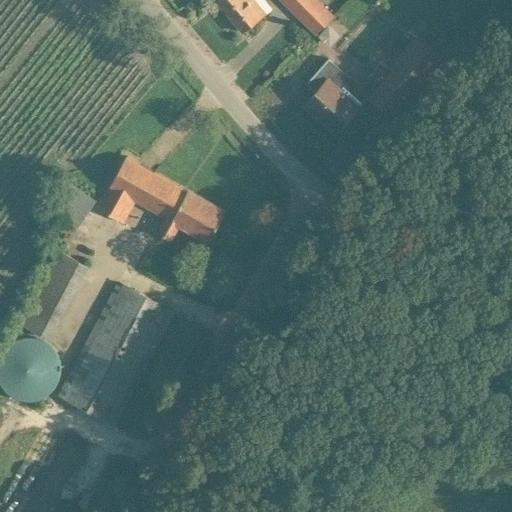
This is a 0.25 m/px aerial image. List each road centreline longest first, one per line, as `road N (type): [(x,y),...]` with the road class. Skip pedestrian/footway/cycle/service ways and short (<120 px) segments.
road 1 (track): [(307,183),(128,511)]
road 2 (unclassified): [(139,0),(307,183)]
road 3 (unclassified): [(511,286),(307,183)]
